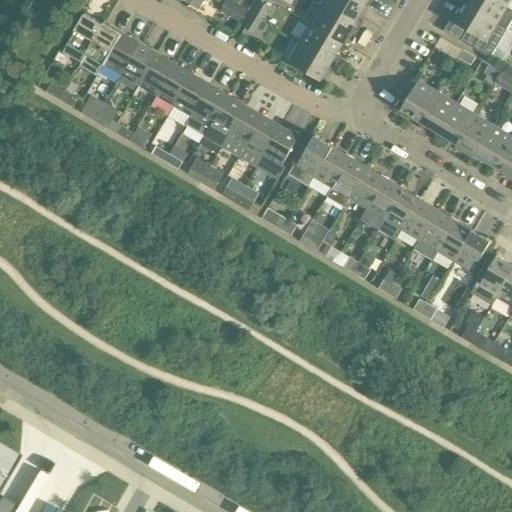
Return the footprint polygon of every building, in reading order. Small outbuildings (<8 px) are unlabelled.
[(182,0),(200,10),(205,1),(208,1),(209,0),(182,0)] [(353,0),(325,0),(322,6),(354,25),(365,7),(353,0)] [(511,8),(497,0),(471,0),(468,6),(507,30),(511,22),(511,8)] [(511,0),(497,0),(511,8),(511,0)] [(261,2),(253,16),(261,20),(269,7),(261,2)] [(322,6),(311,25),(343,44),(354,25),(322,6)] [(468,6),(457,24),(467,31),(461,41),(491,58),(507,30),(468,6)] [(68,36),(60,51),(82,63),(104,25),(86,14),(72,38),(68,36)] [(253,16),(245,29),(253,34),(261,20),(253,16)] [(82,63),(79,67),(98,78),(105,66),(104,65),(122,35),(104,25),(82,63)] [(311,25),(300,43),(332,63),(343,44),(311,25)] [(106,66),(101,75),(117,84),(139,45),(122,35),(104,65),(105,66),(106,66)] [(441,37),(434,48),(457,61),(459,58),(464,50),(441,37)] [(300,43),(288,62),(321,82),(332,63),(300,43)] [(118,84),(116,88),(134,98),(141,87),(139,86),(157,56),(139,45),(117,84),(118,84)] [(464,50),(459,58),(471,66),(476,58),(464,50)] [(139,86),(141,87),(157,96),(174,66),(157,56),(139,86)] [(489,65),(484,73),(496,81),(501,73),(489,65)] [(174,66),(157,96),(174,107),(192,76),(174,66)] [(511,79),(501,73),(495,82),(511,92),(511,79)] [(192,76),(174,107),(192,117),(210,87),(192,76)] [(419,81),(401,111),(420,123),(438,93),(419,81)] [(52,83),(47,92),(60,100),(65,91),(52,83)] [(185,129),(203,139),(227,97),(210,87),(192,117),(185,129)] [(65,91),(60,100),(73,108),(79,99),(65,91)] [(438,93),(420,123),(439,134),(457,104),(438,93)] [(227,97),(203,139),(220,149),(245,107),(227,97)] [(87,104),(82,113),(95,121),(101,112),(87,104)] [(457,104),(439,134),(458,145),(475,115),(457,104)] [(245,107),(220,149),(238,160),(262,118),(245,107)] [(101,112),(95,121),(108,129),(114,119),(101,112)] [(475,115),(458,145),(476,156),(494,126),(475,115)] [(262,118),(238,160),(255,170),(280,128),(262,118)] [(122,124),(117,134),(130,141),(136,132),(122,124)] [(511,136),(494,126),(476,156),(495,167),(511,137),(511,136)] [(280,128),(255,170),(277,182),(285,168),(282,166),(300,137),(289,131),(288,133),(280,128)] [(136,132),(130,141),(144,149),(149,140),(136,132)] [(295,164),(288,175),(309,188),(315,178),(333,147),(315,136),(297,166),(295,164)] [(511,137),(495,167),(511,177),(511,137)] [(158,145),(152,154),(165,162),(171,153),(158,145)] [(333,147),(315,178),(332,188),(351,157),(333,147)] [(171,153),(165,162),(179,170),(184,161),(171,153)] [(332,188),(327,197),(344,207),(350,199),(368,168),(351,157),(332,188)] [(193,166),(187,175),(201,183),(206,174),(193,166)] [(368,168),(350,199),(367,209),(386,178),(368,168)] [(206,174),(201,183),(214,191),(219,181),(206,174)] [(386,178),(367,209),(378,216),(372,226),(378,230),(403,189),(386,178)] [(228,186),(223,196),(236,203),(241,194),(228,186)] [(403,189),(378,230),(396,241),(402,230),(421,199),(403,189)] [(241,194),(236,203),(249,211),(254,202),(241,194)] [(421,199),(402,230),(420,241),(438,210),(421,199)] [(420,241),(414,249),(432,260),(437,251),(456,220),(438,210),(420,241)] [(280,216),(274,226),(283,231),(289,221),(280,216)] [(456,220),(437,251),(455,262),(473,231),(456,220)] [(289,221),(283,231),(291,236),(298,226),(289,221)] [(473,231),(455,262),(473,273),(491,242),(473,231)] [(324,242),(318,252),(326,257),(333,247),(324,242)] [(350,257),(344,268),(353,273),(359,263),(350,257)] [(478,282),(472,293),(493,305),(497,298),(511,272),(511,265),(497,257),(481,284),(478,282)] [(359,263),(353,273),(365,280),(371,270),(359,263)] [(511,272),(497,298),(511,307),(511,272)] [(385,278),(379,289),(388,294),(394,283),(385,278)] [(394,283),(388,294),(396,299),(403,288),(394,283)] [(427,287),(421,297),(430,303),(436,292),(427,287)] [(420,299),(414,309),(423,315),(429,304),(420,299)] [(429,304),(423,315),(431,320),(438,309),(429,304)] [(468,327),(462,338),(471,343),(477,332),(468,327)] [(477,332),(471,343),(480,348),(486,337),(477,332)] [(511,352),(504,347),(497,358),(506,364),(511,353),(511,352)] [(0,427),(10,433),(22,410),(7,402),(0,414),(0,427)]
